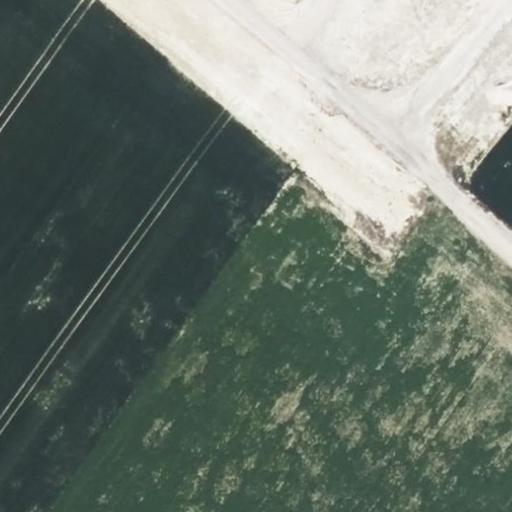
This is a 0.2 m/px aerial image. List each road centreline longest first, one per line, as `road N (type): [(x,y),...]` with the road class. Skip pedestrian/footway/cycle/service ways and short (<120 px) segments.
road 1 (track): [(276,56),(511,250)]
road 2 (track): [(379,141),(507,0)]
